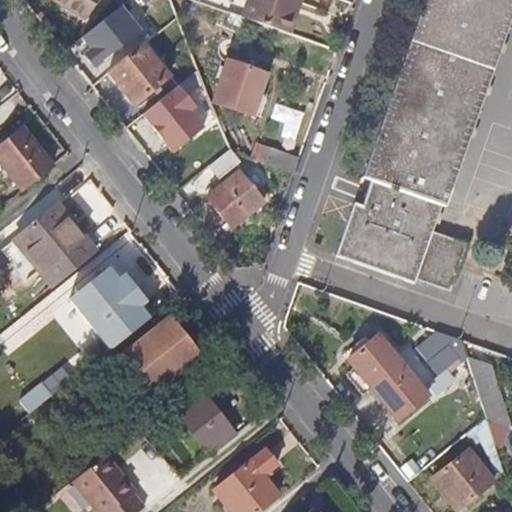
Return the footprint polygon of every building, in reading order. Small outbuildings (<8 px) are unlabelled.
[(54,0),(86,23),(102,0),(54,0)] [(300,4),(301,0),(247,0),(240,19),(282,34),(294,1),(300,4)] [(337,252),(415,279),(417,275),(453,287),(469,240),(432,227),(441,199),(451,202),(487,100),(511,26),(511,0),(425,0),(365,172),(375,177),(366,203),(356,200),(337,252)] [(288,36),(300,4),(294,1),(282,34),(288,36)] [(97,70),(142,32),(122,8),(84,39),(94,51),(86,57),(97,70)] [(150,49),(113,79),(138,110),(175,80),(150,49)] [(254,114),(268,73),(230,60),(216,100),(254,114)] [(145,117),(176,155),(205,131),(174,93),(145,117)] [(0,164),(20,190),(52,165),(23,128),(0,146),(0,164)] [(273,152),(267,168),(292,177),(297,161),(273,152)] [(237,167),(227,155),(207,172),(217,184),(237,167)] [(243,172),(211,199),(236,229),(268,202),(243,172)] [(95,252),(59,206),(16,241),(52,286),(95,252)] [(70,299),(110,350),(150,318),(140,306),(119,280),(109,268),(70,299)] [(119,280),(140,306),(146,301),(125,275),(119,280)] [(178,311),(127,353),(158,391),(210,350),(178,311)] [(464,360),(453,346),(457,335),(442,330),(420,347),(443,377),(464,360)] [(353,358),(376,340),(371,334),(348,352),(353,358)] [(376,340),(353,358),(360,367),(352,373),(367,392),(375,386),(400,417),(427,396),(380,337),(376,340)] [(494,371),(470,363),(489,418),(511,426),(494,371)] [(216,452),(242,431),(209,389),(183,409),(216,452)] [(469,449),(433,479),(458,510),(495,480),(469,449)] [(261,455),(223,485),(244,511),(257,511),(287,489),(261,455)] [(135,494),(106,456),(72,483),(95,511),(140,511),(144,509),(133,496),(135,494)]
